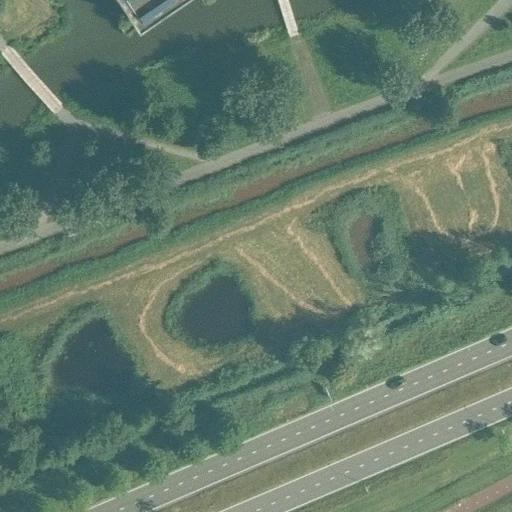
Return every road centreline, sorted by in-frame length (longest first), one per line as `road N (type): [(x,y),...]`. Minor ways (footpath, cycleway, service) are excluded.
road 1 (primary): [(511,343),(115,511)]
road 2 (primary): [(255,511),(511,402)]
